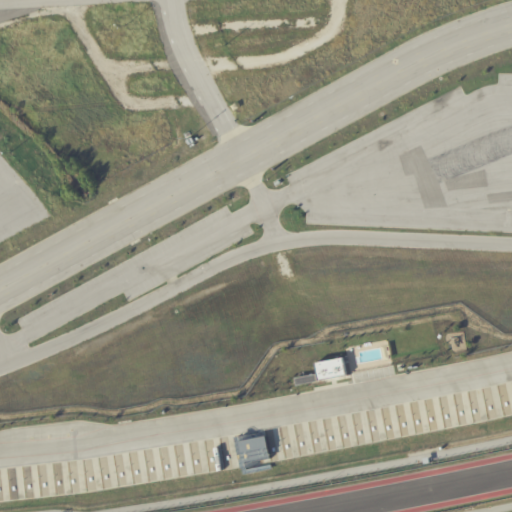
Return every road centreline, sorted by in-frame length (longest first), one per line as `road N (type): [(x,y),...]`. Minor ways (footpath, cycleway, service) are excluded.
road 1 (residential): [(511,13),(392,65),(0,277)]
road 2 (residential): [(0,299),(406,85),(511,41)]
